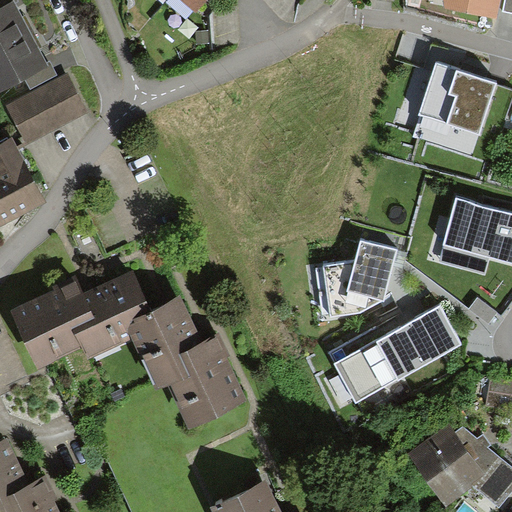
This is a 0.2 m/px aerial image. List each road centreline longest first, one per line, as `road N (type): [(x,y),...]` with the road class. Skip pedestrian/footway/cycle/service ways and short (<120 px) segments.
road 1 (residential): [(0,268),(123,112),(331,14)]
road 2 (residential): [(511,50),(399,19),(331,14)]
